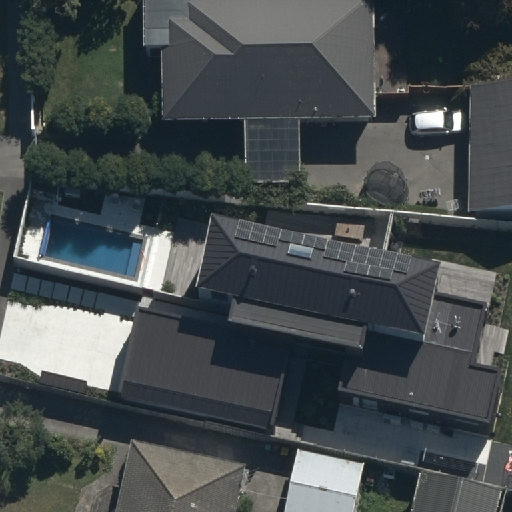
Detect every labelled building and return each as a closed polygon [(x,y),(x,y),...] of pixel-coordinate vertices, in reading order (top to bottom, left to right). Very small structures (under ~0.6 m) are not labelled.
[(378,20),(193,20),(193,0),(144,0),(145,71),(164,71),(164,144),(246,145),(246,205),(304,205),(304,142),(378,142),(378,20)] [(511,198),(511,106),(471,107),(471,198),(511,198)] [(108,201),(98,250),(176,267),(186,217),(108,201)] [(442,259),(210,209),(192,292),(231,300),(225,326),(139,307),(118,401),(271,434),(291,342),(345,354),(336,394),(489,427),(501,370),(473,364),(486,306),(434,295),(442,259)] [(241,511),(248,485),(134,461),(123,511),(241,511)] [(360,511),(367,481),(299,467),(289,511),(360,511)] [(501,511),(503,507),(417,489),(412,511),(501,511)]
